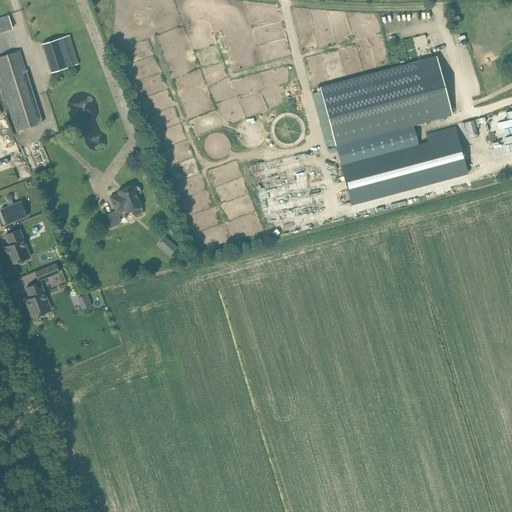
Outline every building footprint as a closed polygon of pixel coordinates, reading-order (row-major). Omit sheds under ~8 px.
[(0,32),(12,28),(8,16),(0,18),(0,32)] [(51,73),(74,65),(65,36),(42,44),(51,73)] [(0,56),(0,75),(17,131),(42,123),(19,51),(0,56)] [(419,145),(413,125),(452,115),(436,56),(320,87),(341,166),(419,145)] [(428,142),(419,145),(341,166),(351,205),(467,174),(455,126),(426,134),(428,142)] [(12,138),(14,144),(9,145),(11,154),(16,153),(18,158),(23,157),(18,137),(12,138)] [(134,187),(133,185),(117,191),(118,194),(110,197),(115,212),(124,209),(126,213),(142,207),(137,195),(139,194),(140,192),(139,187),(136,187),(134,187)] [(21,201),(0,210),(6,224),(26,216),(21,201)] [(9,245),(4,247),(11,264),(18,261),(19,264),(21,264),(24,263),(25,261),(24,259),(30,257),(19,229),(5,235),(9,245)] [(169,241),(162,248),(170,255),(177,248),(169,241)] [(59,273),(55,264),(44,269),(48,277),(59,273)] [(46,314),(45,312),(51,310),(40,282),(26,288),(30,298),(25,300),(31,317),(38,314),(39,316),(41,317),(45,316),(46,314)] [(81,308),(92,305),(88,293),(78,296),(81,308)]
